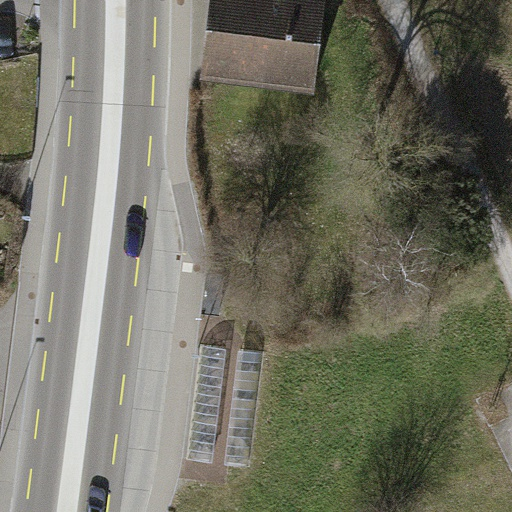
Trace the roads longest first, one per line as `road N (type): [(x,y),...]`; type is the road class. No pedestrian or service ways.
road 1 (secondary): [(67,511),(114,138),(117,0)]
road 2 (track): [(394,0),(511,271)]
